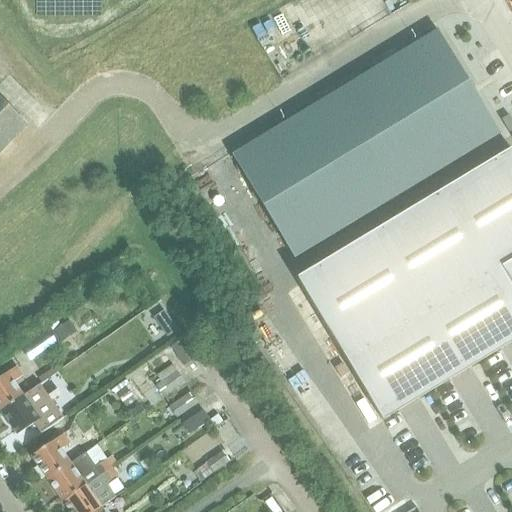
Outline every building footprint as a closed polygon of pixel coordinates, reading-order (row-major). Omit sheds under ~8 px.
[(437,32),(232,157),(294,260),(499,135),(437,32)] [(0,152),(26,127),(0,100),(0,152)] [(385,410),(511,332),(511,170),(511,169),(507,162),(511,159),(511,151),(511,150),(297,280),(300,285),(383,422),(390,418),(389,417),(388,414),(385,410)] [(68,321),(51,333),(59,344),(76,332),(68,321)] [(167,340),(177,333),(170,323),(160,330),(167,340)] [(182,340),(169,348),(172,352),(185,371),(197,362),(184,343),(182,340)] [(163,399),(183,385),(171,367),(156,377),(160,383),(155,387),(163,399)] [(0,412),(0,413),(23,397),(13,383),(21,377),(15,368),(0,378),(0,412)] [(23,397),(0,413),(16,436),(33,424),(41,434),(62,419),(39,386),(23,397)] [(126,390),(116,397),(127,411),(135,404),(139,402),(133,394),(130,396),(126,390)] [(198,405),(189,393),(169,407),(178,419),(198,405)] [(209,422),(202,411),(182,425),(189,436),(209,422)] [(47,480),(70,465),(60,450),(69,444),(63,435),(31,457),(47,480)] [(229,462),(221,453),(192,474),(200,484),(213,474),(229,462)] [(70,465),(47,480),(63,503),(86,487),(99,478),(94,470),(96,469),(85,454),(70,465)] [(111,458),(105,462),(108,466),(111,469),(116,466),(111,458)] [(108,466),(105,462),(96,469),(94,470),(99,478),(111,469),(108,466)] [(116,477),(111,469),(99,478),(104,485),(105,484),(116,477)] [(86,487),(63,503),(69,511),(96,511),(101,509),(115,499),(105,484),(104,485),(99,478),(86,487)] [(267,511),(295,511),(297,511),(281,488),(261,502),(267,511)]
